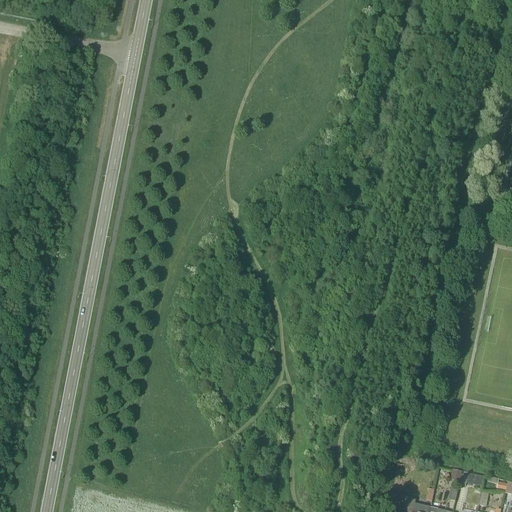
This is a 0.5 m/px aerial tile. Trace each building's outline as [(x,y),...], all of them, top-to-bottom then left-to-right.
[(451,480),(460,482),(462,472),(453,470),(451,480)] [(482,486),(483,479),(476,478),(475,485),(482,486)] [(496,490),(506,492),(507,485),(498,483),(498,484),(496,490)] [(455,502),(458,489),(451,488),(448,501),(455,502)] [(428,489),(426,501),(431,502),(434,491),(428,489)] [(486,508),(489,494),(482,492),(479,506),(486,508)] [(429,511),(430,509),(415,505),(416,502),(408,500),(405,511),(429,511)]
